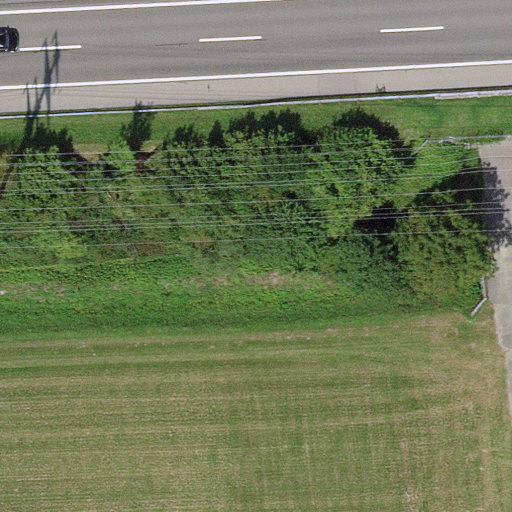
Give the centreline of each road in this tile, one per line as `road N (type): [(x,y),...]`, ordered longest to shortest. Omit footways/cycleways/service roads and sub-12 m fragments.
road 1 (motorway): [(0,51),(511,24)]
road 2 (track): [(492,0),(511,183)]
